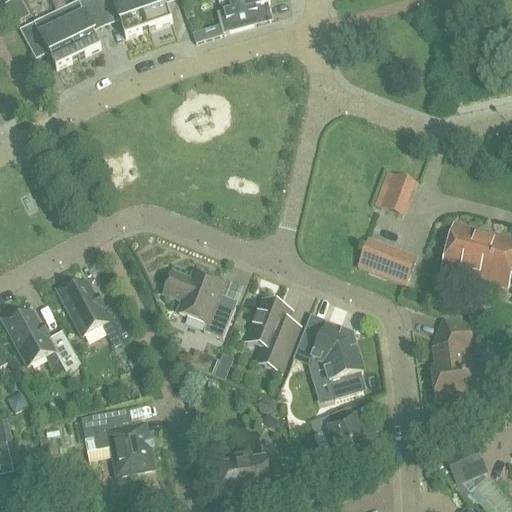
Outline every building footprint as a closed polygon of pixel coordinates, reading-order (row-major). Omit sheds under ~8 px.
[(94,0),(87,0),(57,15),(79,62),(102,51),(92,31),(105,25),(94,0)] [(149,32),(137,0),(128,0),(124,1),(123,0),(94,0),(105,25),(119,20),(126,41),(149,32)] [(137,0),(149,32),(173,24),(165,3),(174,0),(137,0)] [(229,0),(231,4),(222,7),(229,31),(253,25),(249,11),(270,6),(269,2),(271,1),(271,0),(229,0)] [(79,62),(57,15),(20,32),(34,59),(47,52),(57,72),(79,62)] [(416,186),(393,177),(380,211),(403,219),(416,186)] [(511,241),(455,227),(442,274),(508,291),(511,274),(511,241)] [(417,261),(369,243),(358,270),(407,288),(417,261)] [(173,276),(165,297),(184,304),(179,316),(207,327),(204,335),(223,342),(236,311),(221,305),(220,300),(224,289),(194,277),(192,284),(173,276)] [(61,301),(83,341),(110,326),(122,348),(133,342),(118,304),(105,312),(97,298),(96,299),(89,286),(75,293),(72,290),(68,289),(64,289),(61,293),(59,297),(61,301)] [(263,305),(247,345),(261,350),(255,366),(265,370),(282,376),(292,349),(300,330),(288,325),(291,316),(263,305)] [(42,328),(41,329),(34,316),(20,323),(18,320),(13,318),(9,319),(6,322),(5,327),(6,331),(28,370),(56,355),(67,376),(81,368),(63,335),(49,342),(42,328)] [(466,367),(464,354),(472,335),(445,325),(435,351),(436,361),(438,360),(440,370),(433,371),(437,402),(454,399),(455,403),(477,400),(473,366),(466,367)] [(350,380),(364,376),(353,340),(326,329),(325,332),(308,326),(296,356),(324,367),(330,386),(336,384),(341,389),(350,380)] [(0,370),(9,366),(0,349),(0,370)] [(216,366),(196,358),(191,370),(211,378),(216,366)] [(127,413),(91,420),(81,421),(85,443),(95,442),(98,453),(112,451),(117,480),(155,473),(151,452),(153,451),(151,441),(149,441),(146,429),(124,433),(123,428),(129,426),(127,413)] [(315,438),(325,434),(341,473),(349,469),(351,474),(356,476),(369,471),(370,466),(369,462),(376,458),(360,419),(337,429),(333,418),(311,427),(315,438)] [(475,449),(450,460),(448,454),(435,460),(432,466),(453,490),(487,474),(475,449)] [(249,510),(295,503),(292,480),(276,482),(274,472),(271,469),(267,470),(266,460),(252,462),(251,458),(248,455),(236,457),(233,460),(234,465),(220,467),(225,499),(244,496),(247,499),(249,510)] [(304,498),(329,488),(324,476),(299,485),(304,498)] [(495,511),(479,492),(471,498),(482,511),(495,511)]
